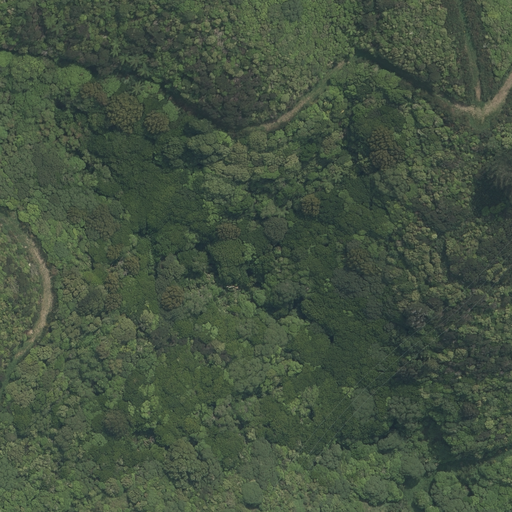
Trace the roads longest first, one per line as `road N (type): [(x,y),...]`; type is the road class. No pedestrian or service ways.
road 1 (track): [(511,78),(476,108),(373,58),(326,82),(296,111),(246,126),(114,73),(0,55)]
road 2 (track): [(511,287),(454,283),(449,266),(451,250),(476,225),(483,197),(467,25),(454,0)]
road 3 (track): [(0,217),(41,280),(26,334),(0,381)]
road 4 (track): [(412,511),(432,478),(511,444)]
